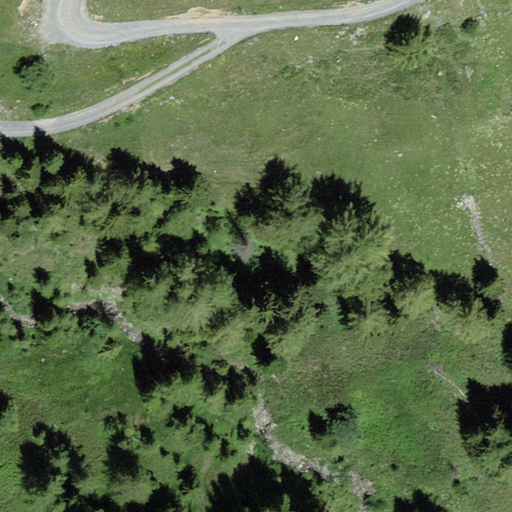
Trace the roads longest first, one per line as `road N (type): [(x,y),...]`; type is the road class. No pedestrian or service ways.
road 1 (track): [(401,0),(371,13),(114,38),(81,28),(75,0)]
road 2 (track): [(257,23),(75,120),(20,129)]
